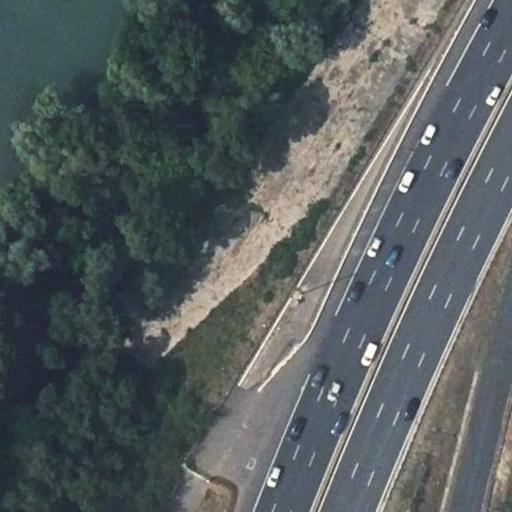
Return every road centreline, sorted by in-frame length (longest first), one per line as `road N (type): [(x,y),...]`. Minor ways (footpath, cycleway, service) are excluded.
road 1 (motorway): [(511,19),(355,332),(281,511)]
road 2 (motorway): [(348,511),(511,150)]
